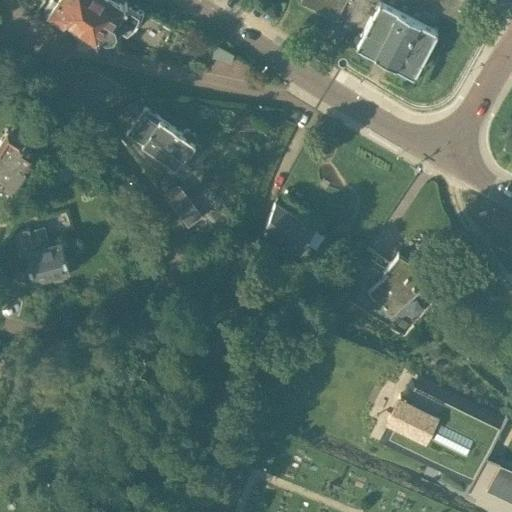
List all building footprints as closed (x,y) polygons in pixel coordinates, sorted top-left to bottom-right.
[(125,3),(120,0),(48,0),(44,7),(48,10),(62,20),(65,16),(96,36),(101,30),(106,34),(112,33),(115,27),(116,26),(117,25),(126,31),(131,26),(135,21),(137,17),(138,12),(126,4),(125,3)] [(304,0),(335,17),(338,14),(362,27),(355,41),(413,73),(438,27),(432,24),(440,10),(458,19),(467,0),(304,0)] [(129,127),(126,132),(175,166),(182,156),(190,162),(195,160),(202,149),(202,145),(193,139),(196,136),(194,133),(188,128),(185,129),(183,131),(145,104),(142,108),(137,105),(124,124),(129,127)] [(33,157),(31,151),(19,143),(23,138),(7,127),(0,137),(0,175),(3,178),(3,182),(10,186),(13,186),(23,170),(34,177),(40,166),(30,160),(33,157)] [(165,193),(164,193),(188,225),(188,224),(202,214),(178,182),(166,191),(165,193)] [(315,225),(275,199),(269,222),(265,221),(262,227),(266,228),(300,249),(315,225)] [(34,246),(29,226),(17,230),(23,250),(25,250),(34,278),(70,267),(70,266),(78,264),(74,249),(65,251),(61,238),(34,246)] [(416,263),(399,250),(384,270),(386,272),(369,289),(393,314),(419,288),(428,295),(441,278),(419,261),(416,263)] [(394,420),(387,435),(424,453),(423,454),(431,458),(432,457),(431,457),(433,453),(446,459),(444,463),(443,464),(451,468),(451,467),(472,478),(473,479),(486,454),(501,424),(500,423),(499,424),(414,381),(407,396),(401,393),(400,392),(387,417),(388,418),(394,420)] [(511,467),(499,461),(486,488),(511,501),(511,467)]
